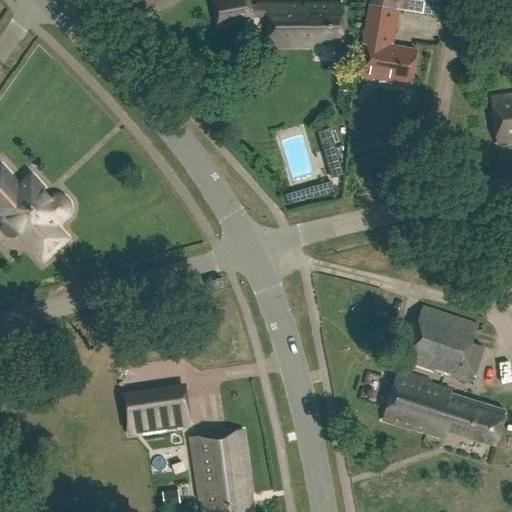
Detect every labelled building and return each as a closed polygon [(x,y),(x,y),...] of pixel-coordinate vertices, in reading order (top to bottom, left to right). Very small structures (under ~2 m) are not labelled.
[(210,0),(216,26),(254,18),(254,15),(252,9),(250,0),(210,0)] [(369,0),(369,8),(395,11),(395,9),(402,10),(402,9),(422,13),(423,0),(369,0)] [(345,7),(269,5),(269,9),(252,9),(254,15),(269,16),(268,49),(312,50),(312,45),(344,45),(345,7)] [(417,49),(390,45),(395,11),(369,8),(358,74),(361,74),(360,76),(395,82),(395,79),(412,82),(417,49)] [(511,95),(489,99),(496,144),(511,141),(511,95)] [(17,235),(18,234),(30,247),(31,248),(42,261),(66,239),(55,227),(65,217),(66,217),(67,216),(67,215),(68,214),(68,213),(68,212),(69,212),(69,211),(69,210),(69,209),(69,208),(69,207),(68,206),(68,205),(68,204),(67,203),(66,202),(65,201),(64,200),(63,199),(62,199),(61,199),(60,198),(59,198),(58,198),(57,198),(56,198),(55,198),(54,199),(53,199),(52,200),(51,200),(51,201),(32,179),(21,189),(1,168),(0,168),(0,213),(6,221),(5,222),(4,223),(4,224),(3,224),(3,225),(3,226),(2,227),(2,228),(2,229),(2,230),(3,231),(3,232),(3,233),(4,233),(4,234),(5,235),(6,236),(7,236),(8,237),(9,237),(10,237),(11,237),(12,237),(13,237),(14,237),(15,236),(16,236),(17,235)] [(219,279),(207,283),(210,291),(222,287),(219,279)] [(479,327),(423,306),(418,323),(413,323),(402,359),(470,381),(474,368),(482,370),(489,348),(474,343),(479,327)] [(442,385),(398,372),(384,419),(444,437),(447,429),(494,443),(505,407),(453,391),(454,389),(441,386),(442,385)] [(137,395),(124,397),(130,433),(190,425),(185,388),(172,389),(175,414),(140,419),(137,395)] [(255,511),(240,430),(189,440),(200,497),(202,497),(205,511),(255,511)] [(165,505),(180,502),(178,489),(163,491),(165,505)]
